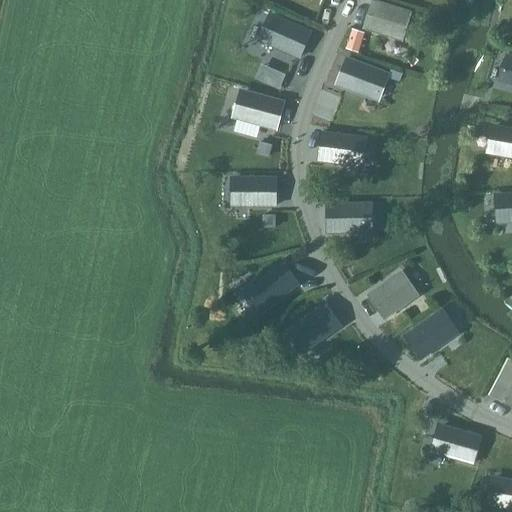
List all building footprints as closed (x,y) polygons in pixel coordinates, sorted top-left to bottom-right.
[(411,12),(373,1),(365,29),(402,40),(411,12)] [(299,58),(310,32),(273,16),(262,41),(299,58)] [(353,29),(349,41),(361,45),(365,33),(353,29)] [(511,60),(507,59),(501,80),(511,83),(511,60)] [(341,88),(379,102),(388,77),(350,63),(341,88)] [(273,72),(269,82),(279,87),(284,76),(273,72)] [(237,118),(276,129),(283,103),(244,92),(237,118)] [(491,153),(511,156),(511,130),(496,127),(491,153)] [(320,160),(360,165),(363,139),(323,134),(320,160)] [(260,142),(257,154),(268,157),(272,146),(260,142)] [(276,205),(276,178),(236,178),(235,205),(276,205)] [(511,221),(511,195),(500,196),(502,222),(511,221)] [(368,205),(328,206),(328,232),(369,231),(368,205)] [(263,215),(263,227),(275,227),(275,216),(263,215)] [(351,250),(341,256),(347,266),(357,260),(351,250)] [(284,267),(247,292),(261,311),(298,285),(284,267)] [(402,271),(369,294),(385,318),(419,295),(418,294),(417,290),(415,287),(412,285),(402,271)] [(292,327),(307,349),(340,326),(325,304),(292,327)] [(407,336),(422,358),(455,334),(440,313),(407,336)] [(511,406),(511,361),(508,360),(490,395),(511,406)] [(443,427),(436,452),(475,463),(482,438),(443,427)] [(511,481),(497,479),(492,505),(511,508),(511,481)]
